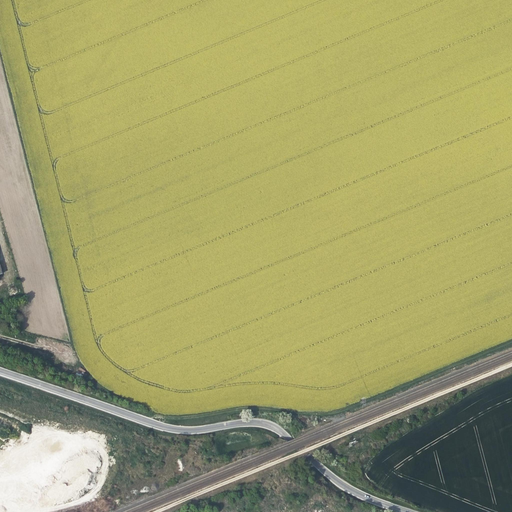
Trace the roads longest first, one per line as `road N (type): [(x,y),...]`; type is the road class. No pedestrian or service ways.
road 1 (unclassified): [(409,511),(348,488),(268,424),(179,430),(0,370)]
road 2 (track): [(136,417),(250,408),(337,412),(511,339)]
road 3 (track): [(511,364),(155,511)]
